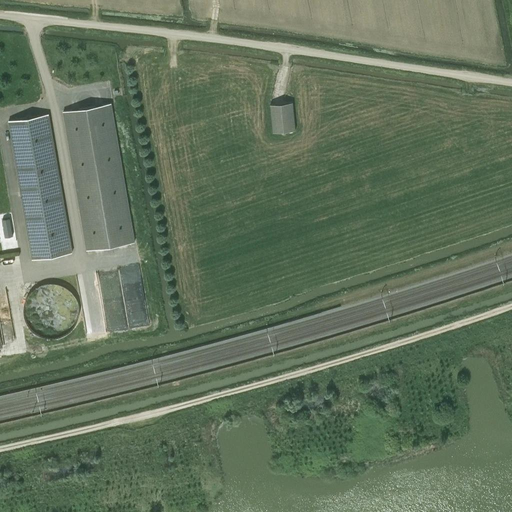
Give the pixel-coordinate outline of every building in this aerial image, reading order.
[(293,101),(270,103),(273,131),(295,129),(293,101)] [(111,103),(63,111),(87,249),(135,241),(111,103)] [(49,113),(9,120),(32,259),(72,252),(49,113)] [(87,335),(126,329),(118,275),(80,280),(85,314),(84,314),(87,335)] [(73,334),(74,286),(27,285),(26,325),(40,325),(39,337),(59,338),(59,334),(73,334)]
